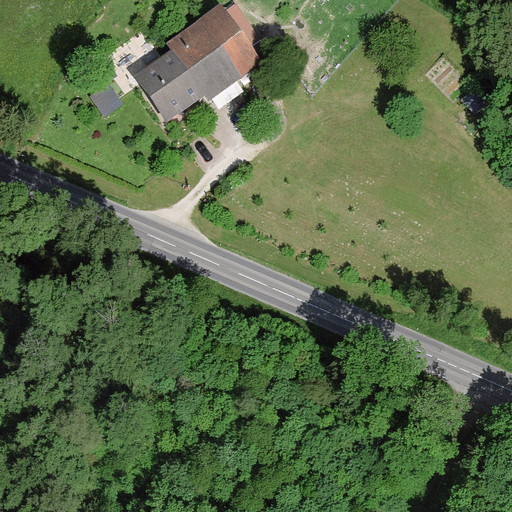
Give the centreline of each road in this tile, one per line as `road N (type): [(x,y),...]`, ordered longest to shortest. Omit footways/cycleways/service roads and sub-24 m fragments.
road 1 (secondary): [(511,392),(0,172)]
road 2 (track): [(425,511),(484,381)]
